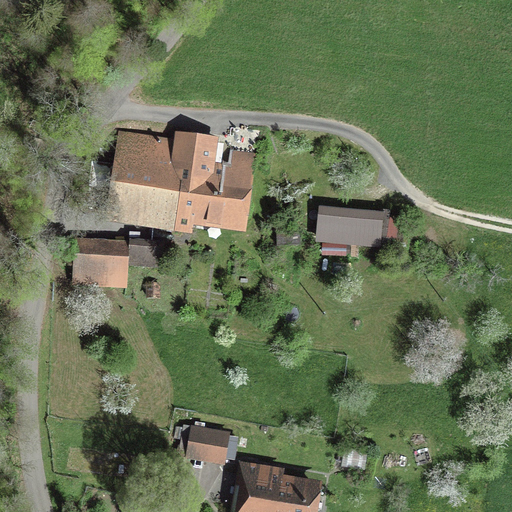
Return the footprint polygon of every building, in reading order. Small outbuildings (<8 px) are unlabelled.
[(174,139),(118,130),(105,223),(192,236),(194,227),(245,235),(258,153),(231,149),(228,166),(218,164),(221,144),(218,144),(219,134),(208,132),(207,137),(175,132),(174,139)] [(382,213),(318,207),(315,244),(387,251),(388,240),(398,241),(399,227),(389,226),(391,211),(383,210),(382,213)] [(276,233),(276,247),(301,246),(301,232),(276,233)] [(430,246),(433,233),(427,232),(424,244),(430,246)] [(129,242),(74,238),(71,283),(71,286),(128,290),(129,267),(164,269),(165,242),(129,239),(129,242)] [(161,300),(161,282),(147,282),(147,300),(161,300)] [(194,426),(191,426),(191,427),(183,426),(182,428),(176,427),(174,439),(188,442),(186,460),(224,466),(225,459),(235,461),(239,438),(230,437),(231,432),(204,428),(205,424),(195,422),(194,426)] [(341,468),(365,471),(368,451),(344,448),(341,468)] [(284,469),(238,462),(229,511),(317,511),(322,482),(283,476),(284,469)]
